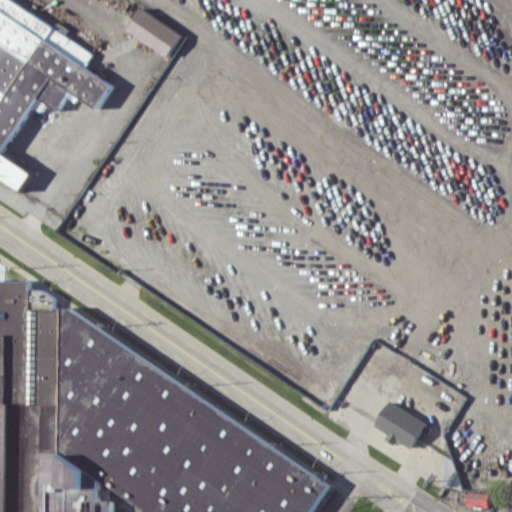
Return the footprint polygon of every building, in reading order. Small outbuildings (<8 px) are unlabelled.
[(0,0),(0,171),(25,187),(34,171),(4,153),(38,96),(60,109),(71,91),(99,108),(114,84),(86,67),(95,53),(65,35),(69,28),(57,21),(56,23),(16,0),(0,0)] [(183,35),(142,7),(128,28),(170,56),(183,35)] [(311,511),(334,477),(59,307),(56,307),(56,297),(43,288),(31,288),(31,281),(0,279),(0,511),(113,511),(113,491),(147,511),(311,511)] [(389,433),(386,438),(395,444),(398,439),(412,448),(428,421),(390,400),(375,425),(389,433)] [(490,506),(490,492),(467,491),(466,505),(490,506)]
